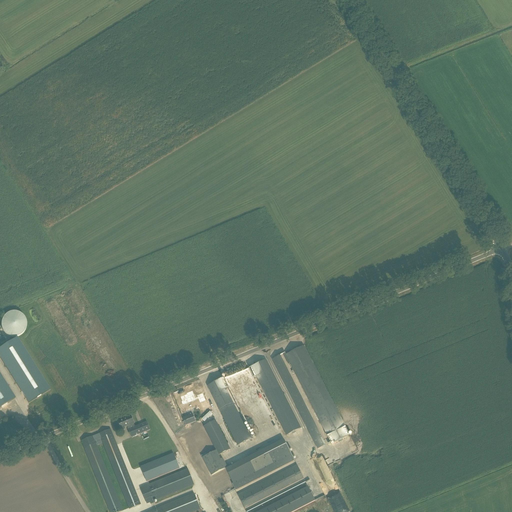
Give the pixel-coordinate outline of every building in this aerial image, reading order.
[(1,323),(1,325),(1,328),(2,330),(3,332),(5,334),(7,335),(9,337),(11,337),(13,338),(16,337),(18,337),(20,336),(22,334),(24,333),(25,331),(26,329),(27,327),(27,324),(27,322),(26,320),(25,318),(24,316),(22,314),(20,313),(18,312),(15,312),(13,312),(11,312),(8,313),(6,314),(4,316),(3,318),(2,320),(1,323)] [(17,338),(0,349),(0,358),(29,404),(50,390),(17,338)] [(330,445),(347,436),(302,346),(284,355),(330,445)] [(280,357),(272,361),(318,451),(325,447),(280,357)] [(252,367),(287,436),(300,429),(266,360),(252,367)] [(0,375),(0,408),(15,399),(0,375)] [(229,388),(224,378),(208,386),(238,446),(251,439),(226,389),(229,388)] [(186,395),(180,397),(181,401),(181,402),(181,404),(183,405),(196,400),(198,399),(198,401),(204,399),(202,393),(196,396),(197,397),(195,398),(192,391),(186,394),(186,395)] [(183,418),(186,426),(196,422),(193,414),(183,418)] [(128,430),(132,437),(150,430),(147,422),(135,427),(131,416),(118,422),(122,431),(125,429),(124,428),(127,426),(129,430),(128,430)] [(204,426),(218,455),(230,450),(216,420),(204,426)] [(81,441),(109,511),(120,511),(123,511),(94,440),(100,438),(129,509),(140,504),(110,430),(81,441)] [(233,484),(232,484),(234,489),(235,491),(294,461),(284,440),(266,449),(248,458),(256,472),(233,484)] [(174,453),(140,467),(146,482),(180,469),(174,453)] [(221,460),(207,467),(211,476),(226,469),(227,468),(223,459),(221,460)] [(311,463),(331,511),(347,511),(330,471),(327,472),(324,473),(323,471),(316,474),(311,462),(311,463)] [(238,495),(245,509),(303,479),(297,465),(238,495)] [(150,503),(151,504),(155,503),(154,501),(194,485),(187,469),(140,488),(147,504),(150,503)] [(308,487),(258,511),(293,511),(315,501),(308,487)] [(149,511),(192,511),(200,509),(194,494),(149,511)]
